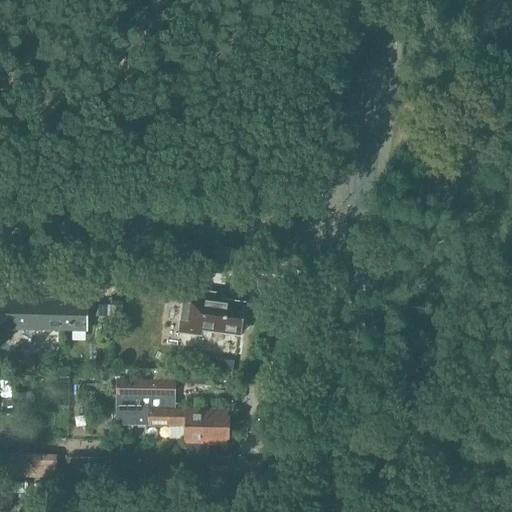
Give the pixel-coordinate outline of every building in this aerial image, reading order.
[(223,294),(186,289),(179,333),(201,336),(202,329),(240,335),(241,331),(243,331),(245,330),(246,330),(246,328),(247,326),(247,323),(246,322),(246,321),(244,320),(243,319),(242,319),(244,304),(222,300),(223,294)] [(88,301),(0,298),(0,329),(87,331),(88,301)] [(35,360),(22,360),(22,368),(35,368),(35,360)] [(224,360),(222,371),(232,372),(234,361),(224,360)] [(174,382),(118,382),(118,425),(167,425),(167,424),(185,424),(185,443),(187,443),(187,453),(208,453),(208,444),(225,444),(225,436),(227,436),(227,416),(226,416),(226,410),(174,410),(174,382)] [(115,476),(115,462),(70,463),(71,477),(115,476)] [(0,511),(10,511),(11,481),(0,481),(0,511)]
